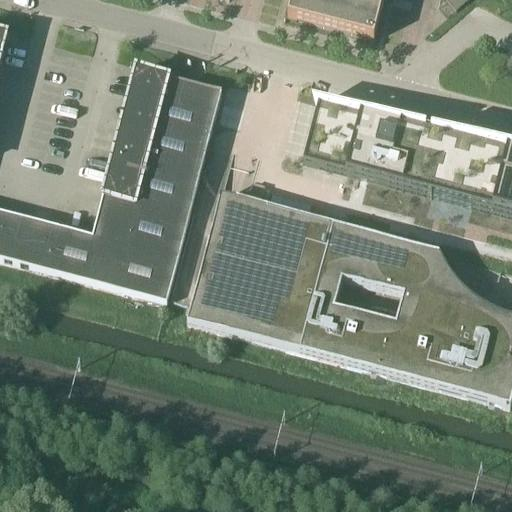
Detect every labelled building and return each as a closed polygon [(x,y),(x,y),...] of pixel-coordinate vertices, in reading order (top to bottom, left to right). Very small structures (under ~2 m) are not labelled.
[(374,43),(383,6),(381,5),(382,0),(292,0),(287,21),(374,43)] [(0,265),(167,309),(221,98),(212,95),(174,82),(173,85),(167,84),(134,75),(133,80),(92,242),(0,218),(0,66),(6,43),(8,43),(8,42),(0,40),(0,265)] [(317,113),(303,167),(343,177),(368,184),(375,186),(421,198),(433,201),(511,221),(511,158),(507,158),(446,142),(447,141),(382,124),(371,121),(316,107),(316,109),(318,110),(317,113)] [(260,207),(264,191),(254,188),(249,204),(260,207)] [(220,201),(192,310),(187,329),(510,414),(511,405),(511,325),(507,324),(501,321),(495,319),(490,316),(484,313),(479,310),(474,306),(470,302),(465,298),(461,294),(456,289),(453,284),(439,259),(439,258),(361,238),(354,236),(246,208),(220,201)] [(483,279),(480,290),(489,293),(492,282),(483,279)]
